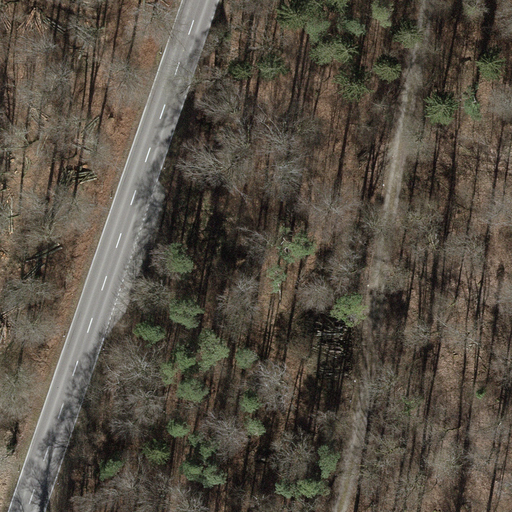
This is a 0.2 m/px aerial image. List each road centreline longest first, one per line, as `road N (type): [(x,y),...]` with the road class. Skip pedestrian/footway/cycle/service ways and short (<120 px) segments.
road 1 (secondary): [(200,0),(29,511)]
road 2 (track): [(434,0),(341,511)]
